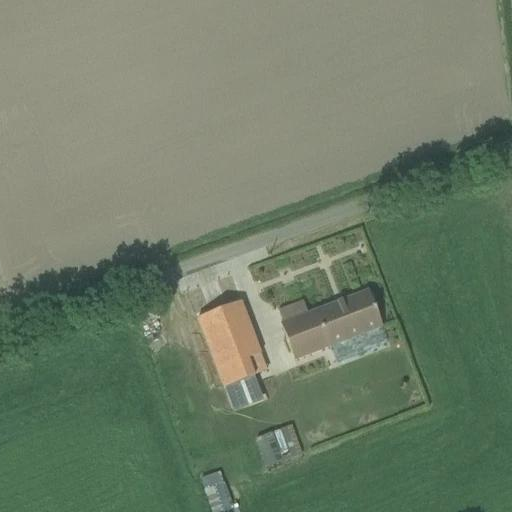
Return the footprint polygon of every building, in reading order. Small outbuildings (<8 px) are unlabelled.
[(287,361),(378,327),(362,283),(271,316),(287,361)] [(188,305),(214,385),(261,370),(238,299),(227,302),(224,294),(188,305)] [(260,381),(230,393),(241,418),(270,405),(260,381)] [(272,473),(307,459),(297,432),(261,445),(272,473)] [(212,483),(214,511),(234,511),(232,481),(212,483)]
